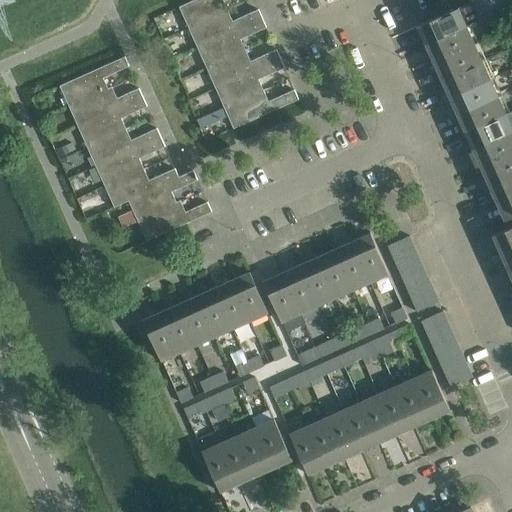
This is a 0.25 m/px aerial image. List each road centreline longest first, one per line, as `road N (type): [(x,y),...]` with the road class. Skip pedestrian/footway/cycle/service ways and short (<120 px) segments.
road 1 (residential): [(511,406),(396,139)]
road 2 (residential): [(230,219),(396,139)]
road 3 (unclassified): [(66,511),(0,361)]
road 4 (residential): [(368,511),(470,464),(511,455)]
road 5 (residential): [(396,139),(341,14)]
